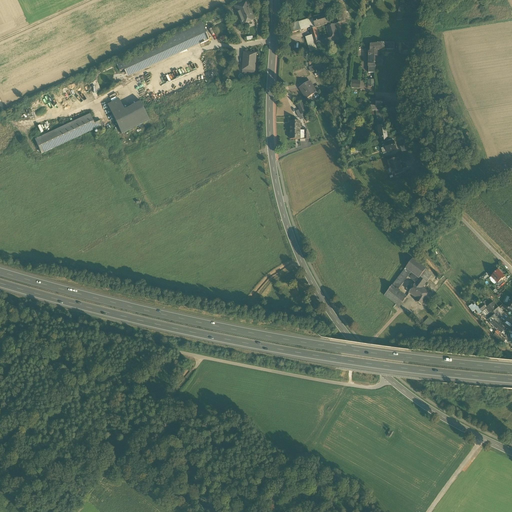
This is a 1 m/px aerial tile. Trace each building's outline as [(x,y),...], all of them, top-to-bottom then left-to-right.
[(350,20),(344,1),(344,0),(331,0),(337,21),(338,24),(342,22),(347,21),(350,20)] [(235,6),(237,10),(238,10),(249,5),(247,1),(235,6)] [(237,13),(242,25),(254,21),(250,11),(251,10),(249,5),(238,10),(239,12),(237,13)] [(319,21),(321,26),(330,23),(327,14),(315,18),(316,22),(319,21)] [(310,27),(310,29),(316,28),(321,26),(319,21),(316,22),(315,18),(308,20),(310,27)] [(308,20),(300,22),(297,23),(299,31),(302,30),(310,27),(308,20)] [(167,43),(121,63),(117,65),(120,72),(124,70),(128,77),(210,40),(201,21),(192,25),(189,29),(166,40),(167,43)] [(338,24),(335,25),(339,39),(346,37),(344,29),(342,22),(338,24)] [(299,31),(297,23),(290,25),(290,33),(299,31)] [(327,27),(330,36),(331,41),(339,39),(335,25),(332,25),(327,27)] [(319,39),(317,32),(312,34),(312,35),(315,46),(331,41),(330,36),(319,39)] [(315,46),(312,35),(306,37),(310,51),(316,49),(315,46)] [(384,42),(372,44),(373,51),(377,50),(379,50),(385,49),(384,42)] [(378,52),(377,52),(370,52),(369,52),(369,57),(370,57),(370,63),(368,63),(368,67),(375,67),(376,67),(375,64),(375,62),(375,56),(378,57),(378,52)] [(254,71),(255,61),(254,61),(255,54),(256,54),(244,53),(243,61),(245,61),(245,65),(243,65),(242,70),(243,70),(254,71)] [(299,88),(301,92),(305,90),(306,91),(310,89),(310,90),(314,88),(311,84),(311,83),(310,83),(309,81),(299,88)] [(316,93),(314,88),(310,90),(310,89),(306,91),(305,90),(301,92),(306,99),(316,93)] [(107,105),(121,135),(150,121),(141,102),(124,110),(119,99),(107,105)] [(302,115),(302,116),(307,114),(301,102),(296,104),(302,115)] [(35,140),(41,154),(101,126),(99,122),(94,124),(90,114),(35,140)] [(290,122),(290,131),(300,131),(300,122),(290,122)] [(380,139),(387,138),(385,126),(378,127),(380,139)] [(290,139),(300,139),(300,131),(290,131),(290,139)] [(385,148),(386,152),(390,151),(390,152),(395,150),(394,148),(395,147),(394,142),(388,144),(384,145),(384,146),(385,148)] [(392,169),(393,173),(394,173),(402,171),(400,164),(401,164),(400,161),(399,162),(398,159),(388,163),(390,169),(392,169)] [(408,265),(406,268),(409,270),(412,272),(419,278),(426,270),(412,259),(408,265)] [(406,268),(392,286),(395,289),(409,270),(406,268)] [(412,272),(409,270),(395,289),(398,290),(408,277),(412,272)] [(432,275),(426,270),(419,278),(416,283),(415,282),(414,282),(413,284),(415,285),(412,288),(410,291),(409,293),(415,297),(421,288),(422,288),(432,275)] [(498,283),(498,284),(501,281),(502,281),(505,278),(502,274),(502,275),(498,271),(491,277),(498,283)] [(412,272),(408,277),(414,282),(415,282),(416,283),(419,278),(412,272)] [(498,283),(491,277),(489,279),(495,286),(498,283)] [(392,286),(388,291),(403,303),(407,298),(398,290),(395,289),(392,286)] [(416,302),(422,306),(430,294),(422,288),(421,288),(415,297),(418,299),(416,302)] [(400,307),(403,303),(388,291),(385,295),(400,307)] [(489,316),(489,315),(493,312),(494,312),(499,308),(494,302),(489,305),(488,303),(486,301),(482,304),(480,303),(477,306),(482,312),(486,309),(490,313),(488,314),(489,316)] [(473,312),(477,316),(479,314),(473,306),(472,305),(469,307),(473,312)] [(473,306),(479,314),(482,312),(477,306),(476,307),(475,305),(473,306)] [(497,317),(503,313),(499,308),(494,312),(493,312),(497,317)] [(486,318),(489,316),(488,314),(490,313),(486,309),(482,312),(482,313),(486,318)] [(497,317),(493,312),(489,315),(490,316),(487,318),(491,322),(490,323),(495,327),(498,330),(502,332),(504,329),(501,327),(497,323),(494,320),(497,317)] [(433,322),(428,317),(423,324),(428,328),(428,327),(429,327),(433,322)] [(495,332),(493,335),(503,342),(505,340),(495,332)]
